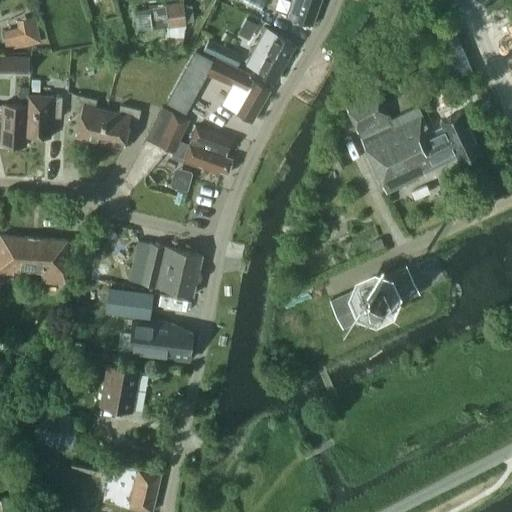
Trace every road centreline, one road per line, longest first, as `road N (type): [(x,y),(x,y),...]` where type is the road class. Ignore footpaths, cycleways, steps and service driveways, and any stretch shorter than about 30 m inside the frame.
road 1 (residential): [(166,511),(223,241)]
road 2 (residential): [(223,241),(237,188),(333,0)]
road 3 (residential): [(0,184),(93,190),(116,216),(223,241)]
road 4 (unclassified): [(397,511),(511,450)]
road 5 (unclassified): [(511,117),(464,0)]
